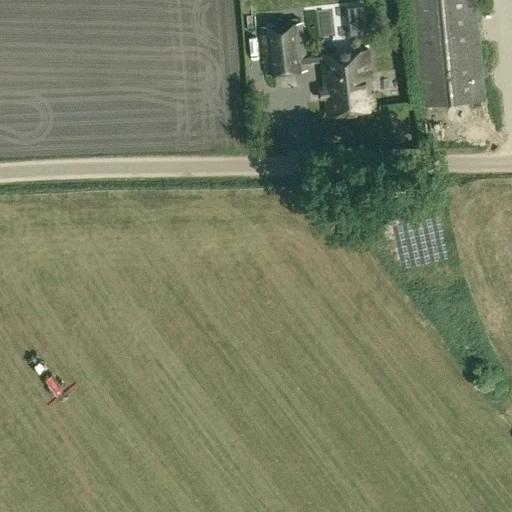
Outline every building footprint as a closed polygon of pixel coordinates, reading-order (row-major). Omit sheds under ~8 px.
[(408,0),(419,106),(486,99),(476,0),(408,0)] [(364,6),(349,7),(351,34),(366,33),(364,6)] [(261,27),(267,74),(309,68),(303,22),(261,27)] [(322,54),(329,114),(376,108),(369,49),(322,54)] [(289,90),(300,91),(302,74),(291,73),(289,90)]
